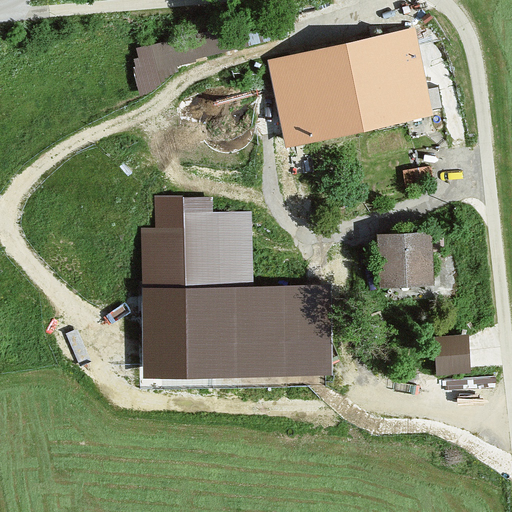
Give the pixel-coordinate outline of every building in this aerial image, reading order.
[(281,16),(144,46),(140,73),(140,91),(172,69),(172,63),(260,42),(259,37),(283,32),(281,16)] [(291,141),(428,111),(423,90),(413,46),(420,44),(417,30),(273,62),(291,141)] [(438,87),(423,90),(428,111),(443,107),(438,87)] [(429,166),(403,171),(407,185),(432,181),(429,166)] [(158,200),(159,241),(147,242),(148,289),(245,288),(244,217),(207,217),(207,200),(158,200)] [(442,234),(384,238),(387,280),(427,278),(425,250),(442,249),(442,234)] [(245,288),(148,289),(149,367),(326,365),(325,287),(245,288)] [(468,337),(435,338),(437,370),(469,369),(468,337)]
